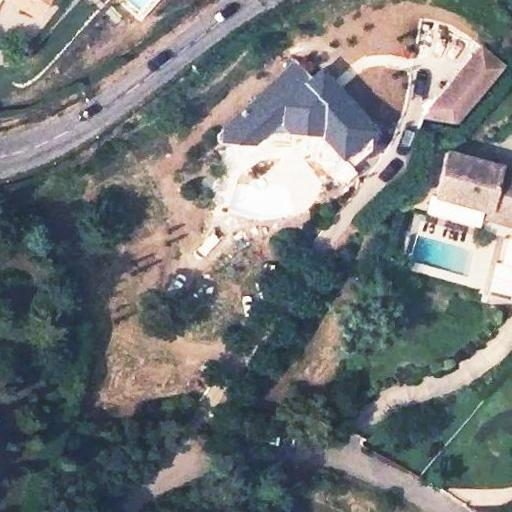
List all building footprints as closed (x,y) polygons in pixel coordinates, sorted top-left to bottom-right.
[(6,0),(29,13),(37,0),(6,0)] [(480,44),(422,106),(445,128),(503,66),(480,44)] [(268,141),(310,144),(339,175),(362,155),(361,132),(335,105),(315,104),(290,76),(263,101),(268,106),(268,127),(268,141)] [(257,95),(212,136),(211,155),(237,156),(266,128),(268,127),(268,106),(263,101),(257,95)] [(490,173),(438,158),(425,204),(478,218),(480,212),(511,221),(511,241),(509,253),(511,253),(511,184),(510,184),(511,177),(490,171),(490,173)] [(511,221),(480,212),(478,218),(476,224),(511,233),(511,221)] [(504,269),(484,263),(473,302),(500,309),(511,271),(504,269)]
